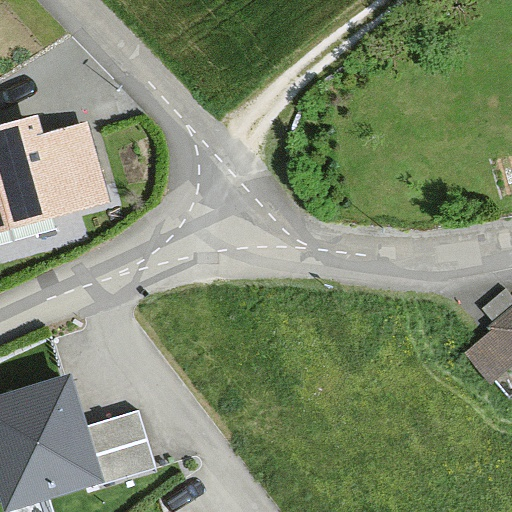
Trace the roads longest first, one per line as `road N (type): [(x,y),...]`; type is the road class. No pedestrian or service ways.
road 1 (residential): [(222,247),(257,133),(296,82),(403,0)]
road 2 (residential): [(511,236),(222,247)]
road 3 (residential): [(222,247),(186,114),(96,0)]
road 4 (residential): [(222,247),(0,329)]
